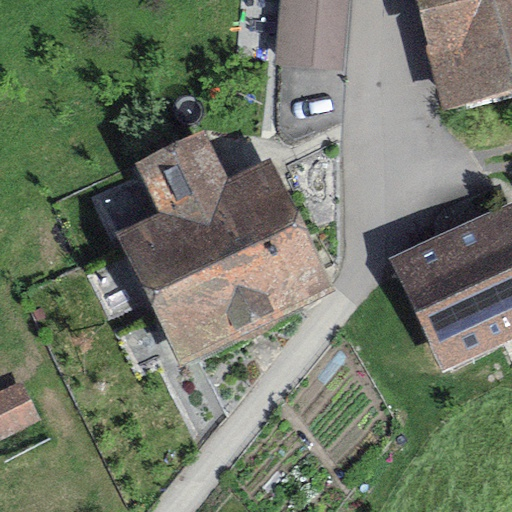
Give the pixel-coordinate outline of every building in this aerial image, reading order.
[(282,0),(282,76),(351,76),(351,0),(282,0)] [(511,91),(511,0),(422,0),(447,106),(511,91)] [(173,362),(332,289),(274,162),(229,183),(207,134),(136,166),(158,215),(115,235),(173,362)] [(511,335),(511,213),(401,265),(448,366),(511,335)] [(0,443),(41,424),(22,385),(0,396),(0,443)]
